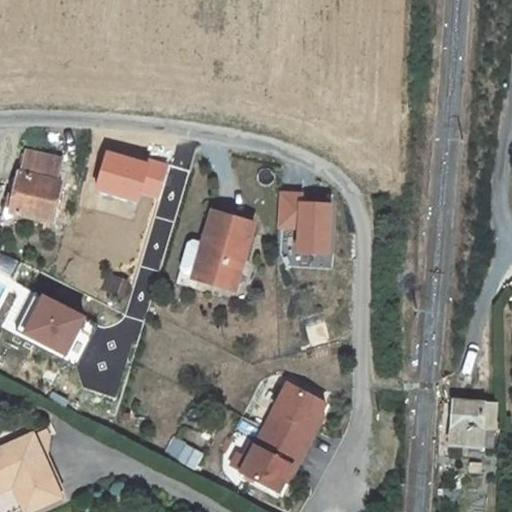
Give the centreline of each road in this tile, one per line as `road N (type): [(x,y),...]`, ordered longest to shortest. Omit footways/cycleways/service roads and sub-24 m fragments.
road 1 (residential): [(0,121),(58,117),(261,143),(312,160),(344,185),(365,220),(362,436),(317,511)]
road 2 (residential): [(511,83),(497,198),(511,238)]
